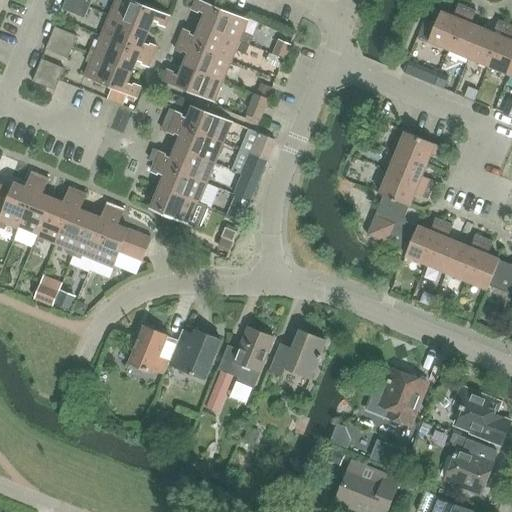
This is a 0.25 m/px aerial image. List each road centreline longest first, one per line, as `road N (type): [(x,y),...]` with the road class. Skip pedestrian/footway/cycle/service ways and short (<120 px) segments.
road 1 (residential): [(511,197),(466,181),(487,120),(327,58)]
road 2 (residential): [(511,367),(320,291),(268,280)]
road 3 (residential): [(268,280),(268,212),(327,58)]
road 4 (residential): [(79,361),(101,315),(142,290),(268,280)]
